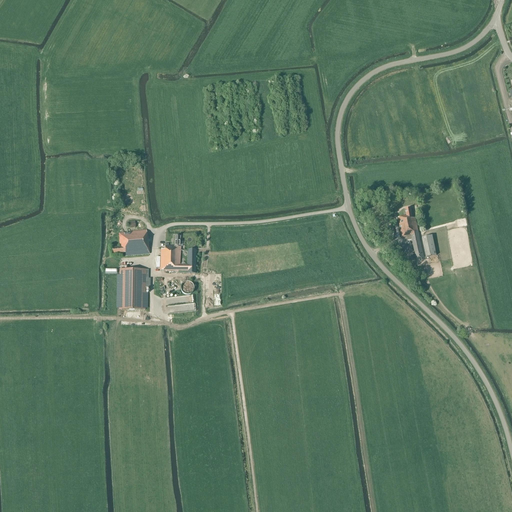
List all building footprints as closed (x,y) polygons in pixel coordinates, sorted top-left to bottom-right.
[(412,219),(410,208),(405,209),(406,216),(403,216),(403,217),(398,218),(402,237),(406,237),(407,241),(412,240),(416,259),(423,258),(415,218),(412,219)] [(147,236),(146,231),(127,232),(127,233),(119,234),(120,248),(112,248),(112,254),(125,253),(125,256),(149,254),(148,236),(147,236)] [(180,247),(180,236),(175,236),(174,247),(168,246),(168,245),(165,245),(165,250),(161,250),(160,271),(179,271),(179,274),(195,274),(196,250),(188,250),(188,265),(180,265),(181,247),(180,247)] [(426,258),(436,256),(432,236),(422,238),(426,258)] [(119,275),(119,310),(145,310),(145,288),(149,288),(149,279),(148,279),(148,270),(146,270),(119,269),(119,275)] [(187,295),(188,295),(189,295),(190,295),(191,294),(192,293),(193,292),(193,291),(194,290),(194,289),(193,288),(193,287),(193,286),(192,285),(192,284),(191,283),(190,283),(189,282),(188,282),(187,282),(186,282),(185,282),(184,283),(183,283),(182,284),(181,285),(181,286),(181,287),(180,288),(180,289),(180,290),(181,291),(181,292),(181,293),(182,293),(183,294),(184,295),(185,295),(186,295),(187,295)]
